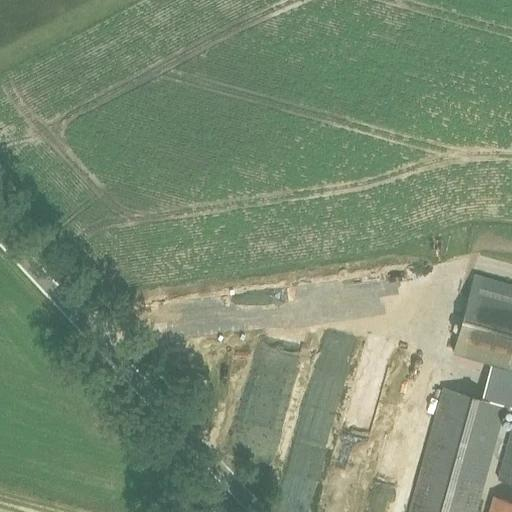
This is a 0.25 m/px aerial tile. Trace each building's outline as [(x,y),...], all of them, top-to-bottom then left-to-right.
[(511,286),(475,276),(453,353),(511,369),(511,286)] [(511,405),(511,370),(490,364),(481,396),(511,405)] [(475,511),(505,405),(444,388),(403,377),(365,511),(475,511)] [(511,483),(511,425),(498,479),(511,483)] [(511,511),(511,501),(494,497),(490,511),(511,511)]
